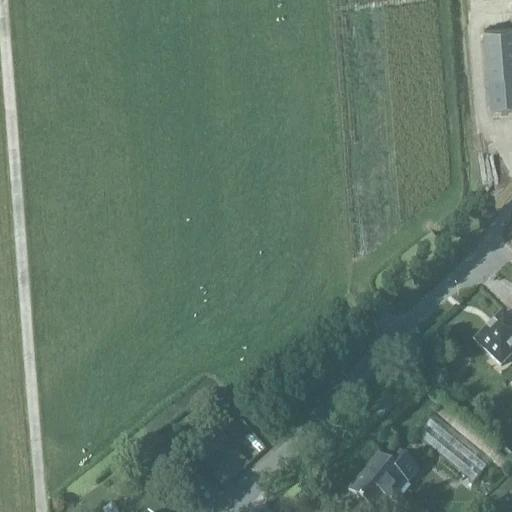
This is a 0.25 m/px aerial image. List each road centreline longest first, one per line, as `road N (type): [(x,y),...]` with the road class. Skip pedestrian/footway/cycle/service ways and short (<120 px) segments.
road 1 (track): [(42,511),(3,0)]
road 2 (unclassified): [(218,511),(482,253),(511,206)]
